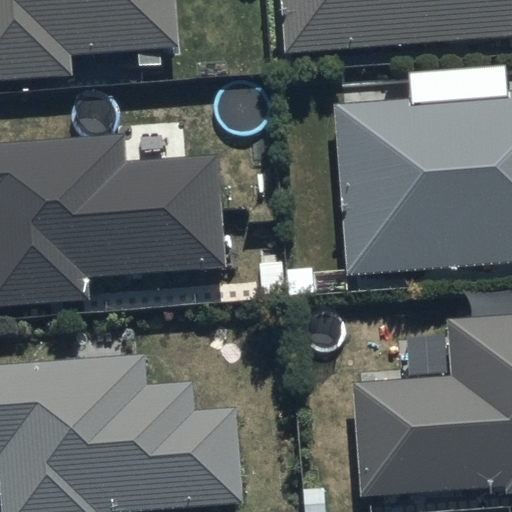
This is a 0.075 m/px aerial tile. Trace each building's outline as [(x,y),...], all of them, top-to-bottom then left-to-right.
[(0,0),(0,83),(73,79),(71,53),(176,46),(172,0),(0,0)] [(511,0),(281,0),(286,51),(511,34),(511,0)] [(511,92),(336,106),(350,274),(511,261),(511,92)] [(121,135),(0,143),(0,306),(91,301),(89,279),(226,269),(218,157),(123,163),(121,135)] [(449,374),(350,381),(357,498),(507,488),(507,496),(511,495),(511,313),(445,318),(449,374)] [(142,359),(0,367),(0,511),(171,511),(247,507),(240,406),(195,408),(193,382),(144,385),(142,359)]
